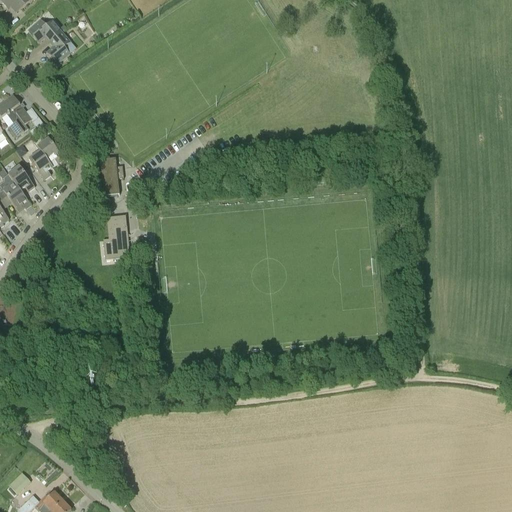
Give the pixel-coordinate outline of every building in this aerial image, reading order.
[(0,0),(9,11),(11,10),(16,15),(33,0),(0,0)] [(41,22),(28,33),(38,45),(47,37),(51,42),(49,44),(50,44),(52,42),(51,42),(61,34),(52,23),(46,28),(41,22)] [(47,55),(57,66),(70,55),(65,49),(71,44),(61,34),(51,42),(52,42),(56,47),(47,55)] [(16,139),(28,131),(25,126),(31,122),(13,97),(0,106),(0,117),(2,120),(7,116),(14,126),(9,130),(16,139)] [(33,124),(38,132),(45,127),(39,119),(33,124)] [(34,144),(41,153),(41,152),(50,165),(55,162),(58,166),(64,161),(56,150),(57,149),(56,150),(49,140),(45,143),(41,139),(34,144)] [(53,169),(50,165),(41,152),(41,153),(29,161),(44,182),(51,177),(48,173),(53,169)] [(116,161),(100,162),(104,198),(106,198),(106,200),(118,198),(118,197),(120,196),(118,181),(124,180),(123,168),(117,169),(116,161)] [(9,176),(21,193),(25,190),(28,194),(35,189),(20,168),(9,176)] [(9,176),(8,176),(4,180),(4,184),(0,186),(0,188),(2,190),(0,191),(0,192),(2,195),(0,195),(0,199),(6,207),(11,203),(19,214),(25,210),(26,211),(31,207),(21,193),(9,176)] [(6,207),(0,199),(0,229),(4,227),(3,225),(9,221),(2,211),(6,207)] [(127,228),(126,218),(107,220),(108,230),(107,230),(109,241),(103,242),(105,262),(124,260),(123,254),(130,253),(127,228)] [(90,395),(87,385),(81,387),(84,396),(90,395)] [(22,475),(9,488),(17,496),(30,484),(22,475)] [(52,511),(63,503),(54,494),(48,499),(46,497),(39,504),(33,498),(18,511),(31,511),(35,508),(38,511),(52,511)] [(71,511),(63,503),(52,511),(71,511)]
